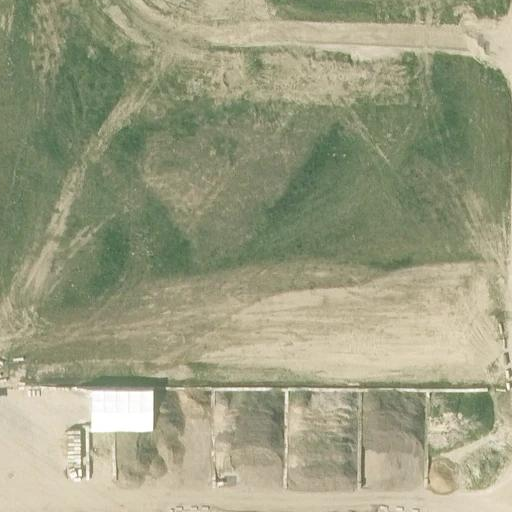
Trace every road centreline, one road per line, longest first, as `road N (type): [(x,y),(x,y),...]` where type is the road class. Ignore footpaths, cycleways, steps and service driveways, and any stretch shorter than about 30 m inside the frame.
road 1 (unclassified): [(511,496),(177,511)]
road 2 (unclassified): [(46,511),(20,511),(0,409)]
